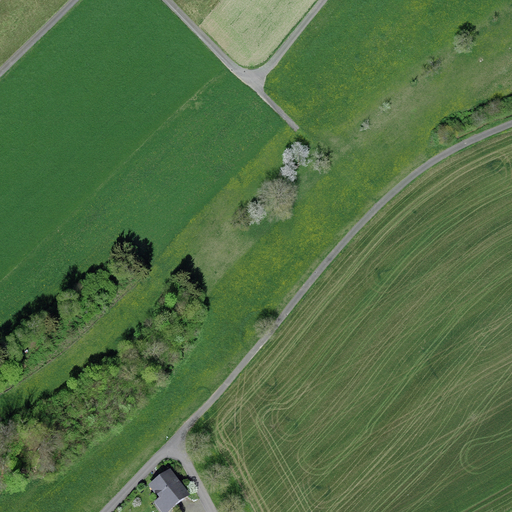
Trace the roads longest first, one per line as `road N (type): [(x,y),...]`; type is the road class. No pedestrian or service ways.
road 1 (track): [(511,122),(419,171),(171,442)]
road 2 (track): [(166,0),(251,82),(324,0)]
road 3 (residential): [(103,511),(171,442),(210,511)]
